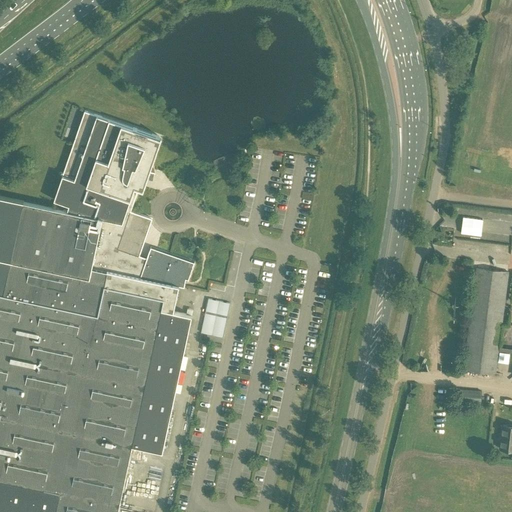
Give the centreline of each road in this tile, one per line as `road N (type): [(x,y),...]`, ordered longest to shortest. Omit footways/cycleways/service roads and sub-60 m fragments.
road 1 (unclassified): [(362,511),(445,141),(433,30)]
road 2 (primary): [(359,395),(380,341),(410,183),(408,78),(386,0)]
road 3 (primary): [(360,0),(391,105),(395,157),(359,395)]
road 4 (primary): [(332,511),(359,395)]
